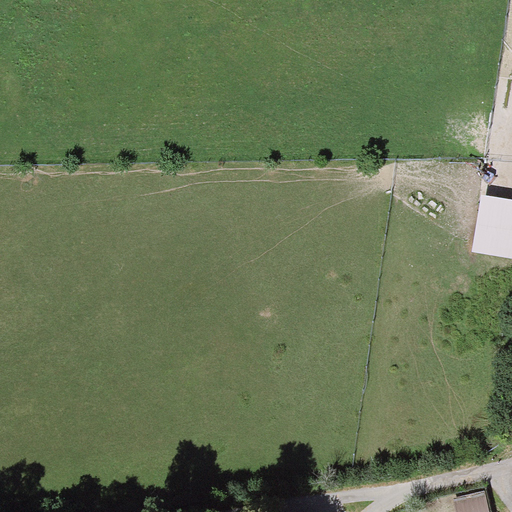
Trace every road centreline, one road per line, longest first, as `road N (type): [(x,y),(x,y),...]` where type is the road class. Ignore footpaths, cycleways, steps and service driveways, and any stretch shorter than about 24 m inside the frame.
road 1 (track): [(356,502),(131,511)]
road 2 (track): [(511,464),(356,502),(353,511)]
